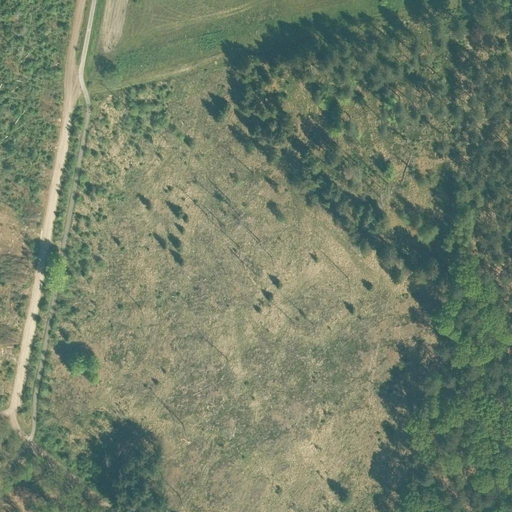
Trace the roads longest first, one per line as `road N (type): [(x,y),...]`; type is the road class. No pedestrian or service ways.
road 1 (track): [(4,419),(67,127),(83,0)]
road 2 (track): [(116,511),(4,419)]
